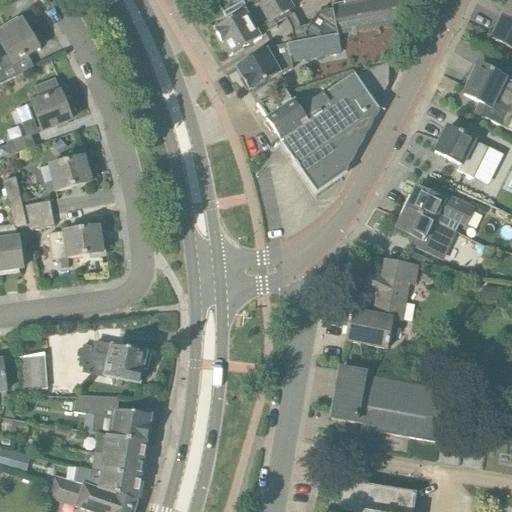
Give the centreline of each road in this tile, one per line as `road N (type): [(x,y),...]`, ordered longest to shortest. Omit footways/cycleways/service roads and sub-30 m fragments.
road 1 (residential): [(55,0),(125,155),(142,271),(131,291),(109,302),(0,316)]
road 2 (tertiary): [(303,257),(346,212),(453,0)]
road 3 (secondary): [(113,0),(171,144),(194,274)]
road 4 (secondary): [(216,258),(190,120),(139,0)]
road 5 (residential): [(271,511),(307,310),(303,257)]
road 6 (secondary): [(194,274),(191,411),(167,511)]
road 7 (secondary): [(196,511),(219,387),(219,288)]
